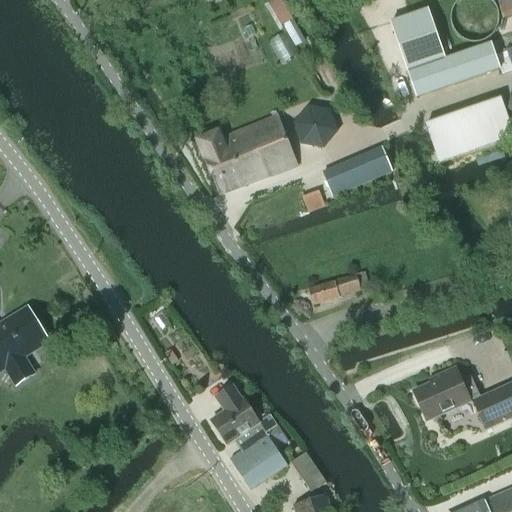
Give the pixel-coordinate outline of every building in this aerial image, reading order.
[(511,18),(511,0),(496,0),(503,21),(511,18)] [(494,26),(494,25),(493,18),(489,11),(483,7),(479,6),(474,5),(468,6),(461,10),(458,13),(456,17),(455,21),(454,25),(456,32),(460,39),(465,43),(472,45),(476,45),(480,44),(484,42),(488,40),(492,34),(494,30),(494,26)] [(500,71),(495,57),(491,46),(445,61),(428,11),(391,24),(416,100),(500,71)] [(286,32),(268,42),(281,65),(299,54),(286,32)] [(506,53),(495,57),(500,71),(502,77),(511,73),(511,48),(506,51),(506,53)] [(438,165),(511,140),(511,131),(501,100),(425,126),(438,165)] [(301,146),(323,150),(337,133),(330,112),(308,108),(293,125),(301,146)] [(202,155),(219,196),(296,166),(277,118),(222,140),(220,134),(197,143),(202,155)] [(383,151),(324,175),(334,198),(392,174),(383,151)] [(309,215),(326,208),(319,193),(303,199),(309,215)] [(310,291),(314,305),(370,290),(366,276),(310,291)] [(0,374),(6,371),(17,388),(35,377),(24,360),(49,345),(28,311),(0,327),(0,374)] [(430,386),(413,393),(427,422),(470,403),(484,432),(511,419),(511,384),(481,399),(471,378),(461,382),(455,369),(428,381),(430,386)] [(235,443),(243,455),(268,438),(270,441),(282,433),(275,424),(271,418),(259,426),(244,402),(243,403),(234,390),(217,401),(225,415),(212,424),(228,448),(235,443)] [(288,467),(270,441),(268,438),(243,455),(232,462),(252,492),(288,467)] [(312,494),(327,484),(307,455),(292,465),(312,494)] [(511,511),(511,492),(467,511),(511,511)] [(295,511),(331,511),(327,498),(294,508),(295,511)]
